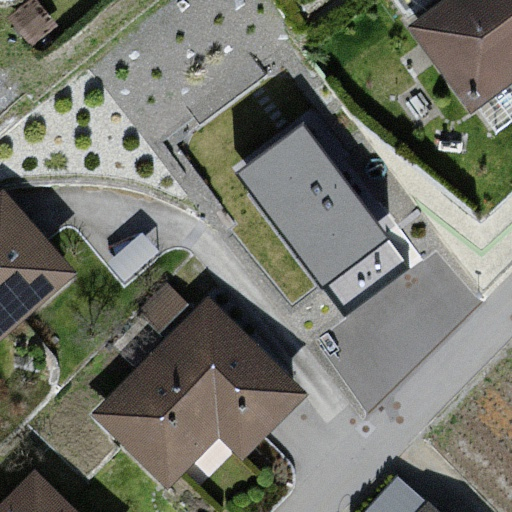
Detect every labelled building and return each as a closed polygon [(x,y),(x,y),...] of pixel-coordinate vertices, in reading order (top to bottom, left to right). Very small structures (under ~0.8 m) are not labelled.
[(511,0),(456,0),(403,37),(472,118),(511,88),(511,0)] [(319,110),(246,150),(318,277),(390,236),(319,110)] [(1,202),(0,202),(0,350),(77,284),(1,202)] [(205,306),(87,428),(165,511),(166,511),(222,447),(244,471),(305,405),(205,306)] [(64,511),(29,479),(0,509),(0,511),(64,511)] [(452,511),(412,481),(387,511),(452,511)]
